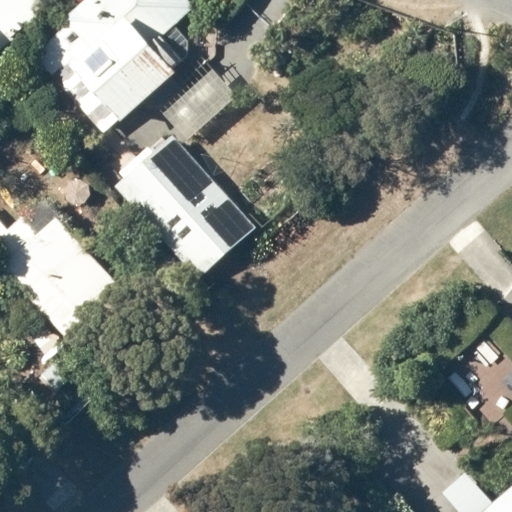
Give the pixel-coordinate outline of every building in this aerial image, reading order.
[(0,0),(0,54),(52,10),(43,0),(0,0)] [(197,7),(190,0),(90,0),(66,22),(94,53),(78,68),(124,119),(181,67),(158,42),(197,7)] [(229,71),(181,114),(202,139),(251,96),(229,71)] [(123,189),(208,283),(265,232),(180,138),(123,189)] [(0,256),(92,350),(143,300),(65,222),(50,236),(26,212),(16,222),(0,206),(0,256)] [(471,462),(434,494),(450,511),(511,511),(511,481),(499,493),(471,462)]
